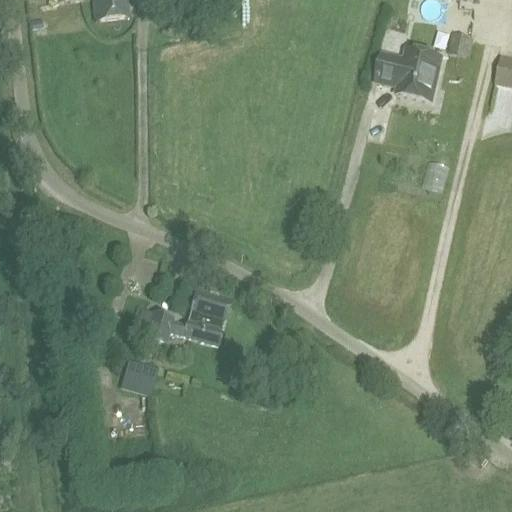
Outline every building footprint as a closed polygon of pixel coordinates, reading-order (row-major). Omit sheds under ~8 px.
[(128,19),(125,0),(91,0),(95,24),(128,19)] [(451,37),(447,57),(468,61),(473,41),(451,37)] [(381,58),(379,69),(375,85),(380,86),(398,90),(396,98),(431,106),(441,61),(406,53),(404,64),(381,58)] [(511,61),(501,59),(494,89),(511,92),(511,61)] [(231,302),(197,292),(190,314),(225,325),(231,302)] [(128,365),(121,388),(148,396),(155,372),(128,365)]
